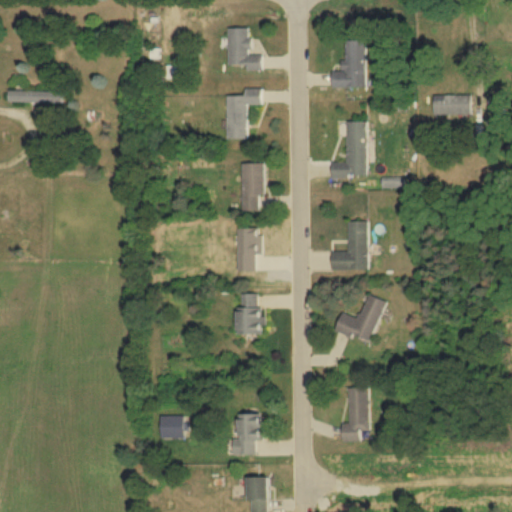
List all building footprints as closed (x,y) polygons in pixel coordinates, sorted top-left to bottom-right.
[(248,55),(248,29),(226,29),(226,69),(262,70),(262,55),(248,55)] [(343,71),(330,71),(330,88),(366,88),(366,41),(343,41),(343,71)] [(247,105),(263,105),(263,89),(242,89),(242,96),(225,96),(225,139),(247,139),(247,105)] [(432,95),(432,115),(470,115),(470,95),(432,95)] [(330,177),(365,177),(365,122),(344,122),(345,163),(330,163),(330,177)] [(246,161),(246,208),(267,208),(267,161),(246,161)] [(372,269),(372,220),(352,220),(352,251),(336,251),(336,269),(372,269)] [(244,332),(267,332),(267,292),(244,292),(244,332)] [(389,300),(372,294),(364,318),(347,312),(341,330),(376,341),(389,300)] [(353,387),(354,422),(347,422),(348,441),(366,441),(366,430),(374,430),(374,387),(353,387)] [(267,439),(267,412),(244,412),(244,453),(263,453),(263,439),(267,439)] [(185,415),(170,415),(170,429),(185,429),(185,415)] [(274,475),(254,475),(254,511),(274,511),(274,475)]
